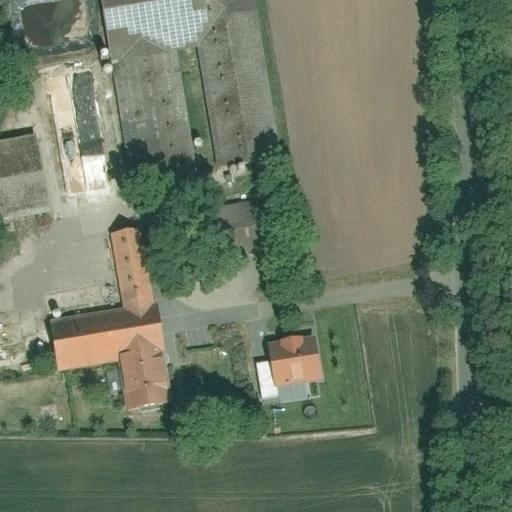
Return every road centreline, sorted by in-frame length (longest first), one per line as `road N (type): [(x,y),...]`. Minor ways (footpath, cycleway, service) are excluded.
road 1 (residential): [(463,0),(466,381)]
road 2 (track): [(0,55),(40,115),(75,226)]
road 3 (residential): [(466,381),(465,511)]
